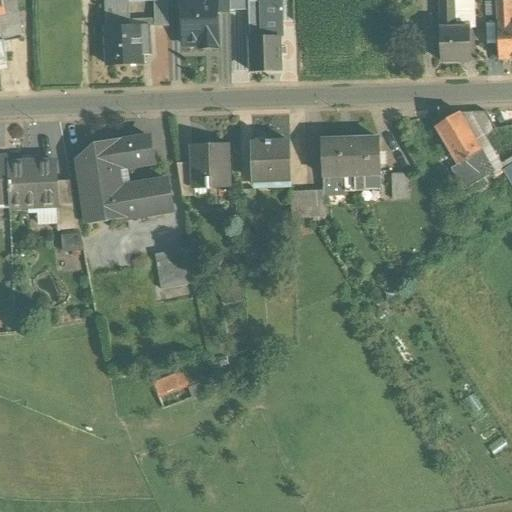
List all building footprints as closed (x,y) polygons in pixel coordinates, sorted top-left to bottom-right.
[(15,0),(11,0),(1,1),(3,16),(0,16),(0,41),(8,40),(8,42),(21,40),(15,0)] [(180,0),(181,24),(183,24),(184,46),(202,45),(202,48),(216,48),(216,45),(218,45),(217,12),(216,12),(215,0),(180,0)] [(215,0),(216,12),(217,12),(230,12),(229,0),(215,0)] [(280,0),(263,1),(264,39),(281,39),(280,0)] [(294,0),(284,0),(285,22),(296,22),(294,0)] [(453,0),(439,0),(440,29),(470,28),(470,24),(455,24),(453,0)] [(474,0),(453,0),(455,24),(470,24),(470,28),(470,29),(475,29),(474,0)] [(168,1),(154,1),(155,29),(169,28),(168,1)] [(263,1),(249,1),(250,40),(264,39),(263,1)] [(510,1),(496,1),(497,25),(511,24),(510,1)] [(129,28),(128,2),(105,4),(106,29),(129,28)] [(511,24),(497,25),(499,60),(511,59),(511,24)] [(106,29),(106,30),(107,66),(142,65),(142,48),(150,48),(149,28),(129,28),(106,29)] [(470,28),(440,29),(442,62),(471,61),(470,29),(470,28)] [(264,39),(250,40),(251,72),(282,71),(281,39),(264,39)] [(0,41),(0,65),(6,65),(4,54),(10,53),(8,42),(8,40),(0,41)] [(486,112),(469,113),(483,137),(497,131),(486,112)] [(459,114),(435,128),(457,165),(464,161),(481,151),(459,114)] [(150,138),(95,147),(97,156),(78,159),(87,216),(114,212),(118,231),(134,228),(133,218),(173,212),(168,182),(122,189),(119,170),(154,164),(150,138)] [(380,140),(354,141),(355,176),(365,176),(381,175),(381,165),(381,156),(380,140)] [(354,141),(323,142),(324,178),(347,177),(355,176),(354,141)] [(270,142),(267,142),(267,144),(252,145),(253,182),(291,181),(289,143),(271,144),(270,142)] [(229,145),(193,147),(194,164),(195,189),(197,189),(208,188),(208,190),(212,190),(212,188),(230,187),(230,189),(231,189),(229,145)] [(481,151),(464,161),(477,182),(494,173),(481,151)] [(8,159),(0,159),(0,202),(10,202),(8,165),(8,159)] [(56,163),(8,165),(10,202),(10,209),(57,207),(56,163)] [(194,164),(177,164),(183,198),(197,197),(197,189),(195,189),(194,164)] [(511,166),(502,172),(507,179),(511,187),(511,166)] [(502,172),(496,176),(500,183),(507,179),(502,172)] [(409,198),(408,174),(393,175),(394,199),(409,198)] [(381,175),(365,176),(366,190),(382,190),(381,175)] [(355,176),(347,177),(348,191),(356,191),(355,176)] [(365,176),(355,176),(356,191),(366,190),(365,176)] [(256,215),(256,191),(242,192),(242,202),(243,213),(243,216),(245,216),(256,215)] [(308,191),(292,192),(293,219),(309,218),(308,191)] [(325,191),(308,191),(309,218),(326,218),(325,191)] [(57,207),(58,233),(80,232),(75,206),(57,207)] [(256,215),(245,216),(245,227),(257,227),(256,215)] [(157,257),(163,290),(197,284),(191,250),(157,257)] [(239,281),(220,285),(224,304),(243,301),(239,281)] [(198,367),(153,386),(164,410),(208,392),(198,367)]
